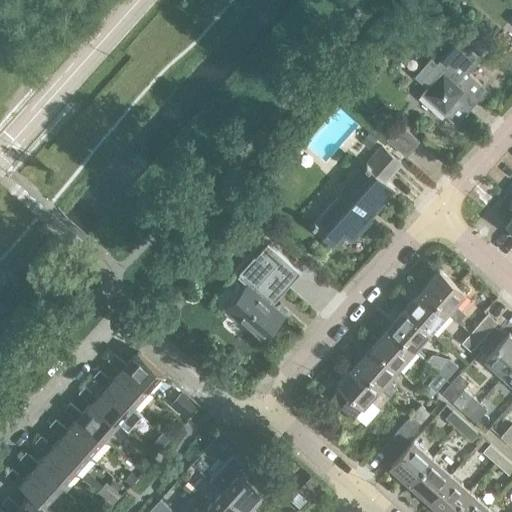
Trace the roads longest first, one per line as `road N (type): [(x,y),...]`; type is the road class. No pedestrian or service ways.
road 1 (residential): [(0,446),(109,326),(134,322),(245,416),(279,409)]
road 2 (residential): [(279,409),(280,381),(433,211)]
